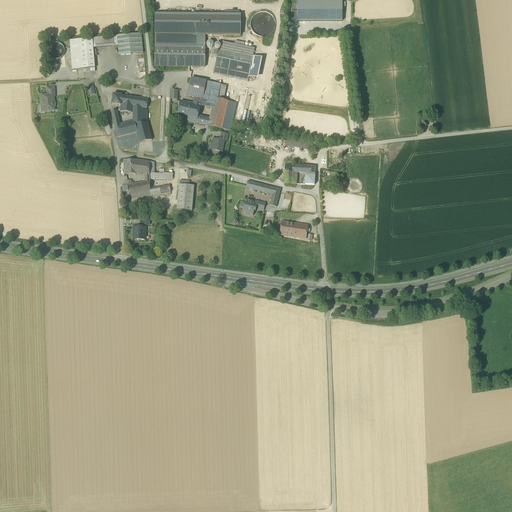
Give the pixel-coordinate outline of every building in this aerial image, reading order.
[(297,21),(342,21),(342,1),(315,1),(297,1),(297,4),(292,4),(292,21),(297,21)] [(268,13),(263,12),(258,13),(254,15),(251,19),(250,24),(251,29),(254,33),(258,36),(262,37),(267,36),(271,34),(274,30),(275,25),(274,20),(272,16),(268,13)] [(205,36),(240,36),(241,15),(239,14),(230,14),(155,13),(155,35),(205,36)] [(117,36),(119,56),(143,54),(141,34),(117,36)] [(205,47),(205,36),(155,35),(155,46),(205,47)] [(93,48),(118,47),(117,36),(92,38),(93,48)] [(82,70),(90,69),(95,69),(93,48),(92,38),(80,40),(82,70)] [(72,71),(82,70),(80,40),(70,40),(72,71)] [(222,42),(222,44),(254,51),(255,48),(244,46),(234,44),(222,42)] [(57,60),(61,59),(63,57),(65,54),(65,51),(64,47),(62,45),(59,43),(56,43),(53,43),(50,46),(49,48),(48,52),(49,55),(51,58),(54,59),(57,60)] [(214,68),(249,76),(252,60),(253,57),(254,51),(222,44),(220,51),(218,51),(216,59),(214,68)] [(155,67),(205,68),(205,47),(155,46),(155,67)] [(259,61),(255,79),(258,79),(262,59),(253,57),(252,60),(259,61)] [(259,61),(252,60),(249,76),(249,78),(255,79),(259,61)] [(249,76),(214,68),(213,74),(248,82),(249,78),(249,76)] [(187,97),(202,100),(206,82),(191,79),(187,97)] [(211,83),(206,82),(202,100),(202,101),(204,101),(207,102),(210,92),(211,83)] [(211,83),(210,92),(219,94),(217,99),(223,101),(226,87),(211,83)] [(95,94),(93,85),(87,86),(89,95),(95,94)] [(151,89),(143,88),(142,97),(149,99),(151,89)] [(216,99),(217,99),(219,94),(210,92),(207,102),(206,107),(213,109),(216,99)] [(120,112),(124,112),(126,97),(119,95),(119,94),(118,94),(117,95),(113,95),(112,105),(121,106),(120,112)] [(46,107),(46,111),(54,111),(54,95),(47,95),(41,95),(42,106),(45,106),(45,107),(46,107)] [(124,112),(132,113),(133,113),(134,106),(147,109),(148,100),(126,97),(124,112)] [(204,126),(204,125),(205,120),(197,119),(198,116),(200,106),(203,106),(204,101),(202,101),(195,99),(194,105),(190,104),(188,117),(189,117),(188,122),(204,126)] [(228,102),(223,101),(217,99),(216,99),(213,109),(211,119),(210,122),(209,127),(221,130),(228,102)] [(178,115),(188,117),(190,104),(181,102),(178,115)] [(237,104),(228,102),(221,130),(230,132),(237,104)] [(132,113),(134,121),(137,133),(140,143),(152,140),(147,123),(147,109),(134,106),(133,113),(132,113)] [(117,138),(137,133),(134,121),(120,125),(119,119),(113,120),(117,138)] [(285,146),(309,151),(311,143),(287,137),(285,146)] [(212,150),(221,153),(224,141),(224,140),(220,139),(217,139),(216,140),(215,140),(214,144),(212,150)] [(123,160),(124,175),(135,175),(134,166),(137,165),(137,160),(123,160)] [(145,176),(145,180),(150,180),(150,179),(166,179),(173,179),(173,173),(164,173),(164,174),(159,174),(154,174),(154,163),(149,162),(137,160),(137,165),(134,166),(135,175),(145,176)] [(293,165),(292,172),(293,172),(293,173),(297,173),(305,174),(305,166),(304,166),(293,165)] [(316,167),(305,166),(305,174),(306,174),(315,174),(316,167)] [(292,184),(293,173),(293,172),(292,172),(285,172),(284,183),(292,184)] [(315,176),(306,175),(305,175),(305,185),(314,185),(315,176)] [(246,188),(256,191),(257,184),(248,181),(246,188)] [(128,186),(131,200),(170,193),(170,186),(160,187),(160,188),(150,189),(150,183),(143,184),(142,183),(133,185),(128,186)] [(177,210),(192,211),(194,186),(189,186),(179,185),(177,210)] [(269,205),(276,207),(280,190),(262,185),(260,192),(272,195),(269,205)] [(246,214),(253,215),(254,211),(255,211),(256,208),(263,210),(265,204),(255,201),(254,204),(253,204),(253,202),(247,200),(246,203),(245,203),(244,208),(247,208),(246,212),(246,214)] [(308,226),(297,224),(282,222),(280,234),(295,237),(306,238),(308,226)] [(135,240),(145,240),(145,227),(133,227),(133,235),(135,235),(135,240)]
